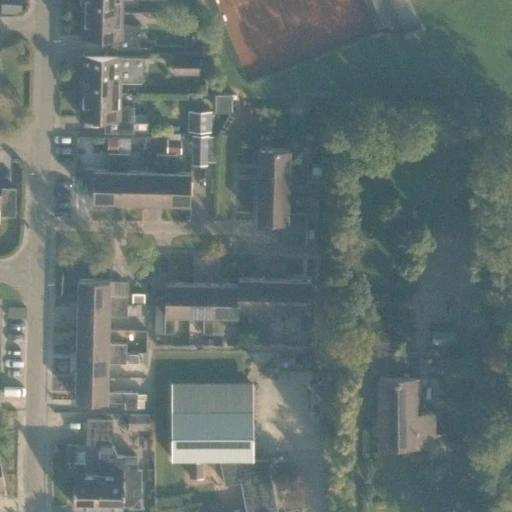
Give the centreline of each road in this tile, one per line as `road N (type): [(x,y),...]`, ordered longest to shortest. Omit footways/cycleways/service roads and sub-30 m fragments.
road 1 (residential): [(34,416),(39,269)]
road 2 (residential): [(39,269),(42,140)]
